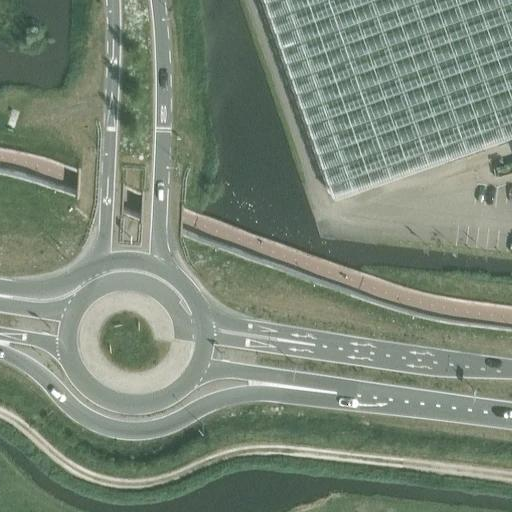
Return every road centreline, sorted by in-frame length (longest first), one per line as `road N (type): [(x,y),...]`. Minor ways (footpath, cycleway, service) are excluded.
road 1 (track): [(0,413),(72,470),(120,485),(154,484),(216,458),(272,450),(511,478)]
road 2 (primary): [(0,349),(89,421),(119,429),(164,424),(274,383)]
road 3 (secondary): [(162,267),(158,0)]
road 4 (secondary): [(111,0),(100,265)]
road 5 (primary): [(274,383),(511,412)]
road 6 (primary): [(511,367),(290,341)]
road 7 (primary): [(67,345),(78,376),(115,402),(162,399),(197,364)]
road 8 (primary): [(202,335),(183,331),(176,308),(154,288),(125,281),(99,287)]
